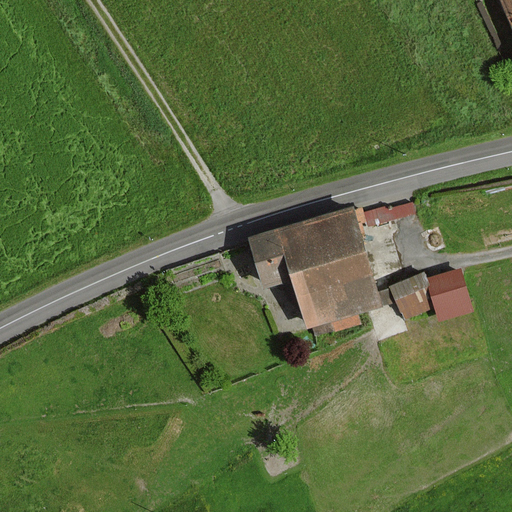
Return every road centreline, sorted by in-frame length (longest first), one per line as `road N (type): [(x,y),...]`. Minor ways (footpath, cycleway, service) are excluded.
road 1 (tertiary): [(511,152),(224,228),(0,326)]
road 2 (track): [(511,250),(415,259),(399,179)]
